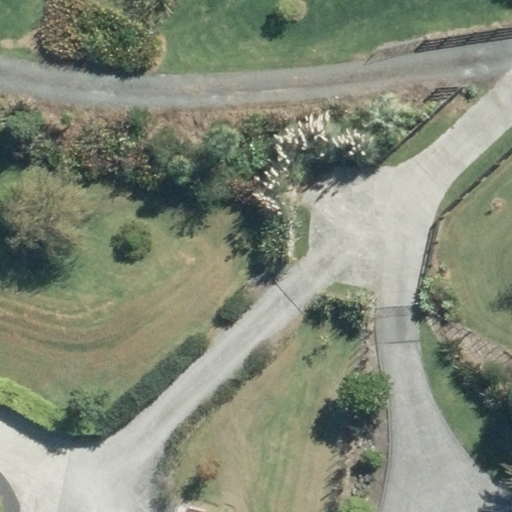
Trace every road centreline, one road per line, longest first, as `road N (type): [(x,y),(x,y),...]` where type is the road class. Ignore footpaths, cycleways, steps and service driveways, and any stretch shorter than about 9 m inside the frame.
road 1 (track): [(511,107),(63,500)]
road 2 (track): [(0,78),(106,100),(511,61)]
road 3 (track): [(414,511),(402,307),(413,196)]
road 4 (track): [(0,410),(42,439),(58,468),(61,511)]
